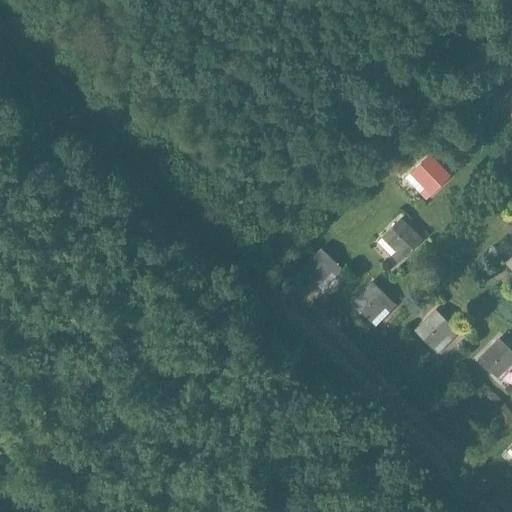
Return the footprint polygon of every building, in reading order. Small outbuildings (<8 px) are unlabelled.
[(511,88),(494,107),(500,113),(504,108),(511,115),(511,88)] [(425,189),(421,193),(427,199),(449,177),(429,156),(411,174),(425,189)] [(382,239),(397,253),(392,258),(398,264),(421,241),(401,220),(382,239)] [(301,271),(316,285),(331,271),(335,275),(341,269),(322,250),(301,271)] [(352,303),(370,322),(385,307),(389,312),(395,307),(372,283),(352,303)] [(415,332),(433,349),(447,335),(452,339),(458,333),(436,311),(415,332)] [(479,360),(496,378),(511,363),(511,364),(511,352),(499,340),(479,360)]
